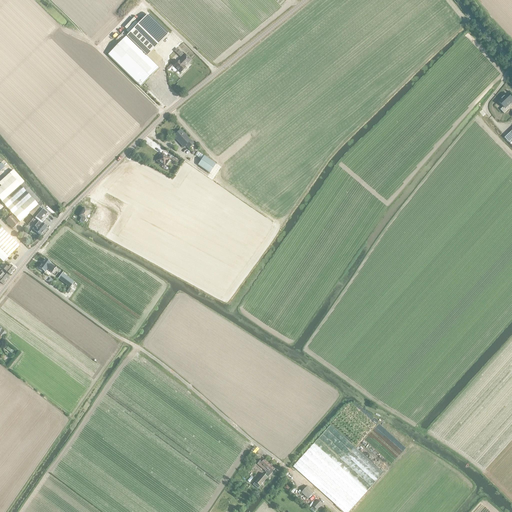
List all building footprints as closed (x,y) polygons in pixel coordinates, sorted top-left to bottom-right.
[(147,15),(132,30),(108,55),(140,86),(158,68),(147,57),(168,35),(147,15)] [(186,64),(191,60),(186,55),(179,62),(179,61),(173,67),(180,74),(185,68),(184,66),(186,64)] [(511,101),(511,98),(507,94),(499,102),(504,107),(501,110),(504,113),(510,108),(507,106),(511,101)] [(188,148),(194,143),(191,140),(190,141),(180,130),(173,136),(183,147),(186,145),(188,148)] [(176,162),(178,160),(171,156),(170,158),(162,152),(156,161),(164,167),(170,158),(176,162)] [(198,152),(195,155),(202,160),(198,165),(210,173),(216,164),(198,152)] [(29,214),(35,219),(43,210),(40,207),(43,204),(13,170),(0,181),(0,185),(1,186),(0,187),(0,200),(2,202),(20,222),(29,214)] [(83,208),(78,216),(81,218),(80,221),(83,223),(84,221),(87,222),(88,220),(85,218),(89,211),(83,208)] [(43,210),(35,219),(39,222),(32,229),(40,236),(47,228),(42,223),(49,215),(43,210)] [(6,221),(13,229),(18,223),(12,216),(6,221)] [(19,246),(10,237),(0,228),(0,259),(3,262),(8,257),(9,258),(11,256),(10,255),(19,246)] [(39,268),(45,272),(47,269),(52,273),(56,268),(51,264),(45,259),(39,268)] [(15,269),(10,265),(8,268),(5,266),(3,269),(10,275),(15,269)] [(0,272),(0,282),(3,284),(9,277),(3,272),(2,274),(0,272)] [(74,282),(62,273),(58,279),(70,288),(74,282)] [(293,467),(343,511),(348,511),(384,473),(331,425),(293,467)] [(265,471),(267,473),(265,475),(263,474),(253,485),(258,489),(268,478),(270,475),(271,473),(272,473),(275,469),(265,460),(264,462),(262,460),(258,464),(265,471)] [(241,491),(243,492),(249,485),(247,483),(241,491)] [(302,493),(308,499),(314,492),(307,486),(302,493)] [(312,506),(317,510),(322,504),(318,500),(312,506)]
